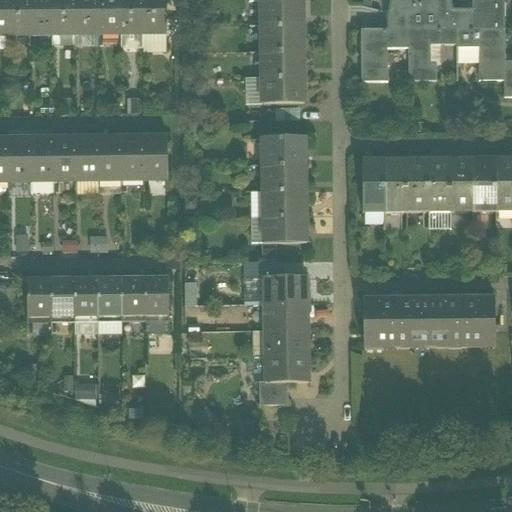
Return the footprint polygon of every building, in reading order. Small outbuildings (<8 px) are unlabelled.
[(6,0),(7,38),(29,38),(28,0),(6,0)] [(28,0),(29,38),(52,38),(51,0),(28,0)] [(51,0),(52,38),(74,38),(74,0),(51,0)] [(74,0),(74,38),(97,37),(96,0),(74,0)] [(96,0),(97,37),(120,37),(119,0),(96,0)] [(119,0),(120,37),(142,37),(141,0),(119,0)] [(165,0),(141,0),(142,37),(166,37),(165,0)] [(472,32),(473,32),(473,12),(472,12),(452,12),(450,0),(392,0),(388,21),(388,33),(408,32),(456,32),(472,32)] [(473,32),(505,31),(506,0),(491,0),(471,0),(472,12),(473,12),(473,32)] [(260,2),(260,28),(303,28),(302,1),(276,2),(260,2)] [(303,54),(303,28),(260,28),(261,54),(303,54)] [(472,32),(456,32),(457,48),(457,51),(479,51),(480,65),(480,83),(504,83),(505,83),(505,63),(505,31),(473,32),(472,32)] [(388,52),(409,52),(408,32),(388,33),(362,33),(362,85),(388,85),(388,52)] [(430,49),(457,48),(456,32),(408,32),(409,52),(409,84),(438,84),(438,69),(431,69),(430,49)] [(479,51),(457,51),(457,65),(480,65),(479,51)] [(303,80),(303,54),(261,54),(261,80),(303,80)] [(303,106),(303,80),(261,80),(261,106),(303,106)] [(278,122),(301,122),(301,110),(278,111),(278,122)] [(266,122),(278,122),(278,111),(266,111),(266,122)] [(53,184),(76,184),(76,141),(53,142),(53,184)] [(76,184),(99,183),(98,141),(76,141),(76,184)] [(99,183),(121,183),(121,141),(98,141),(99,183)] [(121,183),(144,183),(143,141),(121,141),(121,183)] [(167,141),(143,141),(144,183),(167,183),(167,141)] [(262,142),(262,168),(305,168),(304,141),(262,142)] [(0,184),(8,184),(8,142),(0,142),(0,184)] [(8,184),(31,184),(30,142),(8,142),(8,184)] [(31,184),(53,184),(53,142),(30,142),(31,184)] [(511,160),(496,161),(496,215),(511,214),(511,160)] [(362,215),(385,215),(384,161),(362,161),(362,215)] [(407,161),(384,161),(385,215),(407,215),(407,161)] [(429,161),(407,161),(407,215),(429,215),(451,215),(451,161),(429,161)] [(473,161),(451,161),(451,215),(473,215),(473,161)] [(496,161),(473,161),(473,215),(496,215),(496,161)] [(305,193),(305,168),(262,168),(262,194),(305,193)] [(31,196),(53,196),(53,184),(31,184),(31,196)] [(305,220),(305,193),(262,194),(263,220),(305,220)] [(305,247),(305,220),(263,220),(263,247),(305,247)] [(169,280),(144,281),(145,320),(145,325),(146,337),(169,337),(169,280)] [(263,280),(263,307),(306,307),(306,280),(263,280)] [(51,320),(74,320),(74,281),(51,282),(51,320)] [(74,320),(98,320),(97,281),(74,281),(74,320)] [(98,320),(121,320),(121,281),(97,281),(98,320)] [(144,281),(121,281),(121,320),(145,320),(144,281)] [(27,321),(51,320),(51,282),(26,282),(27,321)] [(417,344),(428,344),(428,302),(362,303),(363,350),(384,350),(384,345),(395,345),(395,350),(417,350),(417,344)] [(494,302),(428,302),(428,344),(428,350),(450,350),(450,344),(462,344),(462,349),(482,349),(482,344),(493,344),(493,349),(495,349),(494,302)] [(306,333),(306,307),(263,307),(263,333),(306,333)] [(306,359),(306,333),(263,333),(263,359),(306,359)] [(307,385),(306,359),(263,359),(264,384),(264,386),(286,386),(307,385)] [(258,408),(286,408),(286,386),(264,386),(264,384),(258,384),(258,408)] [(74,403),(95,403),(95,385),(74,385),(74,403)]
